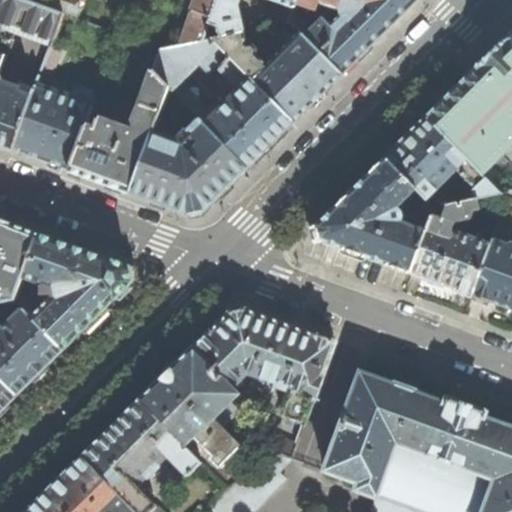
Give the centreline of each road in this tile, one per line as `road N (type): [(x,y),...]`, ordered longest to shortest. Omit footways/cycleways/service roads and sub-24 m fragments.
road 1 (tertiary): [(479,0),(215,260)]
road 2 (residential): [(215,260),(511,368)]
road 3 (tertiary): [(215,260),(0,474)]
road 4 (residential): [(0,181),(215,260)]
